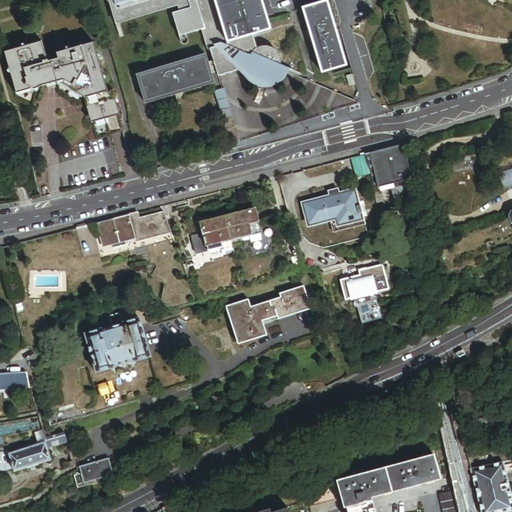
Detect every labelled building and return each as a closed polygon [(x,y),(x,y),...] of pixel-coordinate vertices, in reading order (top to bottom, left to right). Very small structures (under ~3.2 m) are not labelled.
[(209,70),(215,68),(217,73),(218,78),(241,71),(243,76),(246,80),(249,82),(253,85),(256,86),(261,87),(266,88),(270,87),(275,85),(281,82),(284,78),(287,74),(289,69),(283,66),(283,63),(283,61),(282,59),(280,55),(279,52),(276,50),(274,48),(270,47),(267,47),(264,47),(260,48),(256,53),(255,46),(251,35),(226,43),(213,0),(112,0),(114,5),(109,6),(114,23),(140,15),(140,13),(175,2),(177,10),(184,34),(201,29),(209,56),(211,55),(212,59),(206,61),(209,70)] [(260,0),(213,0),(226,43),(251,35),(269,30),(267,21),(260,0)] [(302,8),(321,73),(345,66),(326,1),(302,8)] [(98,53),(95,40),(57,52),(59,57),(49,60),(42,40),(5,52),(10,68),(8,71),(11,73),(16,89),(28,86),(37,90),(40,86),(65,79),(84,89),(91,113),(90,116),(92,118),(93,122),(122,113),(121,110),(123,106),(120,105),(115,88),(109,90),(106,79),(108,75),(105,74),(100,57),(101,54),(98,53)] [(213,84),(209,70),(206,61),(205,55),(136,75),(144,105),(175,95),(173,90),(181,88),(183,93),(213,84)] [(222,89),(213,92),(230,150),(240,147),(238,142),(222,89)] [(412,178),(403,144),(398,145),(388,148),(382,149),(375,151),(370,152),(379,187),(412,178)] [(370,152),(364,154),(371,178),(374,193),(380,191),(379,187),(370,152)] [(371,178),(364,154),(350,157),(356,182),(371,178)] [(511,185),(511,165),(499,170),(505,186),(504,186),(505,189),(508,188),(508,187),(511,185)] [(402,186),(392,188),(394,198),(405,196),(402,186)] [(330,197),(339,195),(337,187),(328,189),(330,197)] [(353,191),(339,195),(330,197),(304,204),(309,224),(329,219),(336,217),(338,223),(352,219),(354,226),(365,223),(357,192),(353,193),(353,191)] [(383,202),(380,191),(374,193),(377,204),(383,202)] [(170,213),(167,205),(161,206),(163,213),(166,219),(169,217),(168,213),(170,213)] [(253,209),(200,223),(203,233),(191,237),(195,254),(209,250),(220,247),(222,247),(221,243),(230,241),(260,233),(253,209)] [(166,219),(163,213),(132,221),(130,214),(96,223),(102,247),(111,245),(134,239),(170,230),(166,219)] [(332,232),(354,226),(352,219),(338,223),(336,217),(329,219),(332,232)] [(170,230),(134,239),(135,243),(171,234),(170,230)] [(134,239),(111,245),(112,249),(135,243),(134,239)] [(221,243),(222,247),(220,247),(221,250),(222,255),(233,252),(230,241),(221,243)] [(185,262),(188,271),(195,268),(192,259),(185,262)] [(382,265),(358,271),(359,275),(340,280),(345,301),(355,298),(356,305),(377,299),(375,293),(389,290),(382,265)] [(302,296),(300,288),(279,295),(281,299),(250,308),(248,300),(228,305),(235,329),(232,330),(235,342),(265,333),(261,322),(309,308),(306,295),(302,296)] [(225,306),(232,330),(235,329),(228,305),(225,306)] [(122,322),(123,322),(120,312),(109,316),(112,326),(122,323),(122,322)] [(139,317),(123,322),(122,322),(122,323),(112,326),(102,330),(102,328),(85,333),(96,372),(113,367),(113,366),(133,359),(134,361),(151,356),(150,353),(143,331),(139,317)] [(75,364),(38,375),(45,399),(51,419),(92,408),(99,400),(95,386),(81,386),(75,364)] [(25,371),(3,374),(5,387),(27,384),(25,371)] [(170,378),(158,383),(165,398),(177,393),(170,378)] [(153,403),(165,398),(158,383),(146,388),(153,403)] [(141,408),(153,403),(146,388),(135,393),(141,408)] [(464,437),(489,431),(486,418),(461,424),(464,437)] [(46,438),(43,428),(32,430),(35,442),(10,450),(10,453),(40,444),(39,444),(39,443),(40,442),(40,441),(41,441),(46,439),(46,438)] [(67,442),(64,432),(46,438),(46,439),(41,441),(40,441),(40,442),(39,443),(39,444),(40,444),(10,453),(14,467),(14,470),(26,467),(26,468),(28,467),(28,469),(30,469),(37,467),(37,466),(37,465),(38,464),(38,463),(50,459),(47,448),(67,442)] [(10,453),(10,450),(0,452),(0,470),(14,467),(10,453)] [(337,486),(341,501),(343,508),(347,507),(348,511),(372,511),(369,498),(441,479),(433,454),(336,482),(337,486)] [(89,471),(82,473),(75,475),(78,485),(114,475),(109,458),(87,465),(89,471)] [(511,503),(503,462),(470,470),(480,511),(503,511),(511,510),(511,503)] [(80,467),(82,473),(89,471),(87,465),(80,467)] [(337,486),(305,494),(307,502),(310,509),(341,501),(337,486)] [(442,511),(457,511),(453,491),(438,494),(442,511)] [(310,511),(310,509),(307,502),(271,511),(270,510),(262,511),(310,511)] [(175,511),(171,503),(162,508),(163,511),(175,511)]
